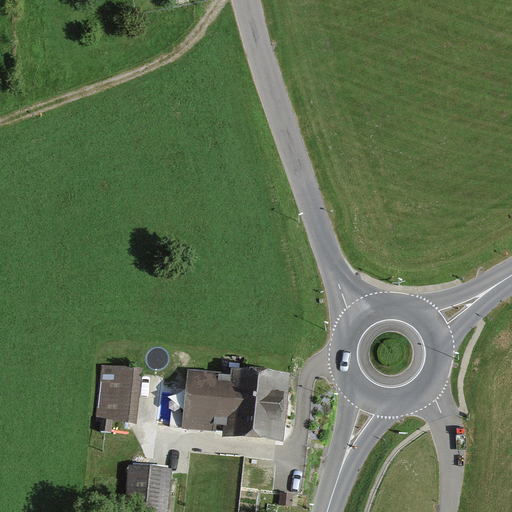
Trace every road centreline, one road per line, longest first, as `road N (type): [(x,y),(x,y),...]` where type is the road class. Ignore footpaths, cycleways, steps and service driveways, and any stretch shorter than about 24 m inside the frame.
road 1 (tertiary): [(242,0),(356,318)]
road 2 (unclassified): [(424,388),(442,415),(452,456),(448,511)]
road 3 (tertiary): [(372,398),(327,511)]
